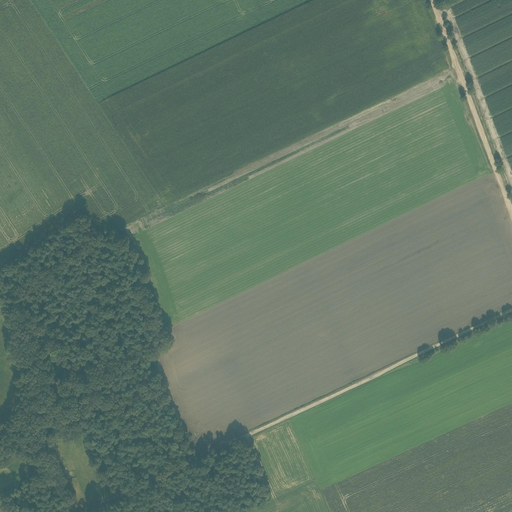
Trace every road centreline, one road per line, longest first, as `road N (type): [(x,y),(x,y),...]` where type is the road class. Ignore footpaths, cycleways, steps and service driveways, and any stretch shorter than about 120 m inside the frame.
road 1 (track): [(511,309),(86,511)]
road 2 (track): [(511,214),(431,0)]
